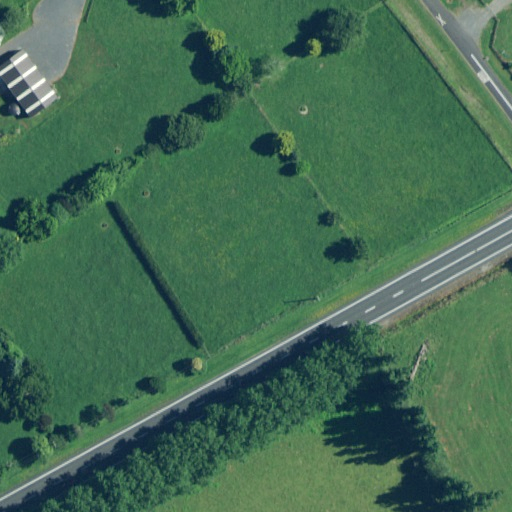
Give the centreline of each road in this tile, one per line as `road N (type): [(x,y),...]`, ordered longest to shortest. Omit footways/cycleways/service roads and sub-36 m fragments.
road 1 (primary): [(511,232),(5,511)]
road 2 (unclassified): [(428,0),(511,108)]
